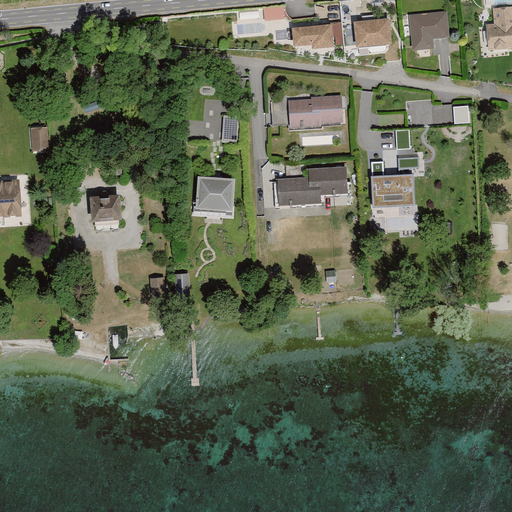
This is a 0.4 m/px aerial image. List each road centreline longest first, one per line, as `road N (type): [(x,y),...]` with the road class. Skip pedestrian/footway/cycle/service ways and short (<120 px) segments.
road 1 (residential): [(511,98),(102,46),(69,35),(54,14)]
road 2 (primary): [(54,14),(206,0)]
